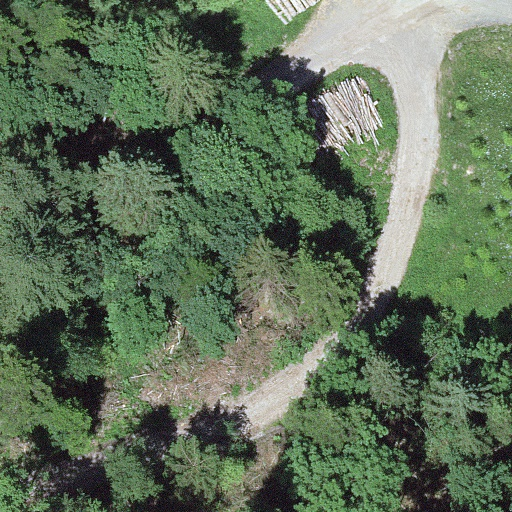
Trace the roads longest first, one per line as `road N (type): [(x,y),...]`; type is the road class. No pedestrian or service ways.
road 1 (track): [(397,3),(417,109),(415,157),(396,245),(364,314),(282,394),(208,436),(79,490),(0,503)]
road 2 (track): [(406,0),(185,138),(115,169),(0,186)]
